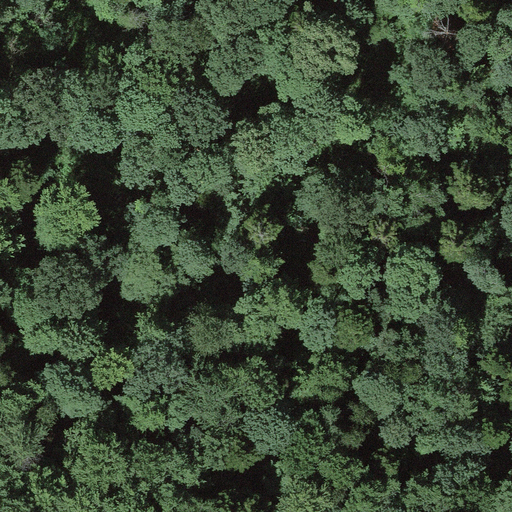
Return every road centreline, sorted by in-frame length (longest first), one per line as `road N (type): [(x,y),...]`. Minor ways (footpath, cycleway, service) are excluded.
road 1 (track): [(0,185),(457,246),(511,262)]
road 2 (track): [(400,511),(511,444)]
